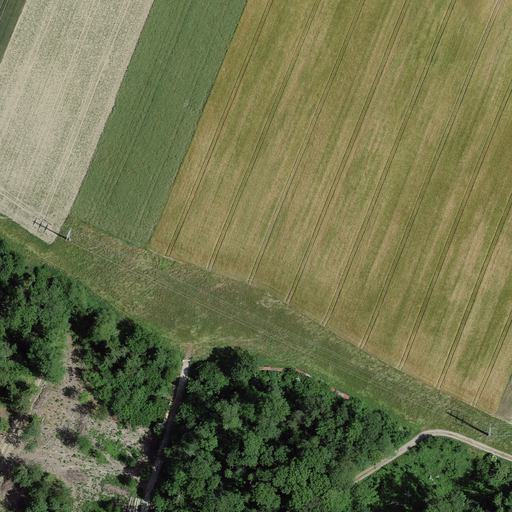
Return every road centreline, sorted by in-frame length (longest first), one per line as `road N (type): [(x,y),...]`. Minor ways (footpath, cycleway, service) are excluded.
road 1 (track): [(306,511),(422,435),(455,435),(511,458)]
road 2 (track): [(146,511),(189,362)]
